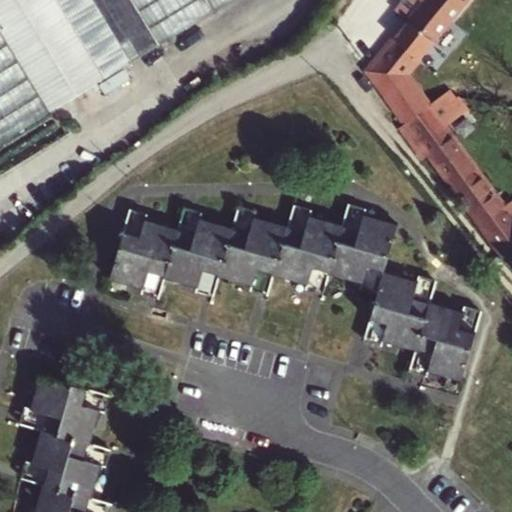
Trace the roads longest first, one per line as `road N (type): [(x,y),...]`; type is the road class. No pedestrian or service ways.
road 1 (track): [(0,271),(148,144),(285,67),(314,61),(343,76),(486,257)]
road 2 (track): [(0,197),(289,0)]
road 3 (residential): [(215,381),(292,433),(375,465),(425,511)]
